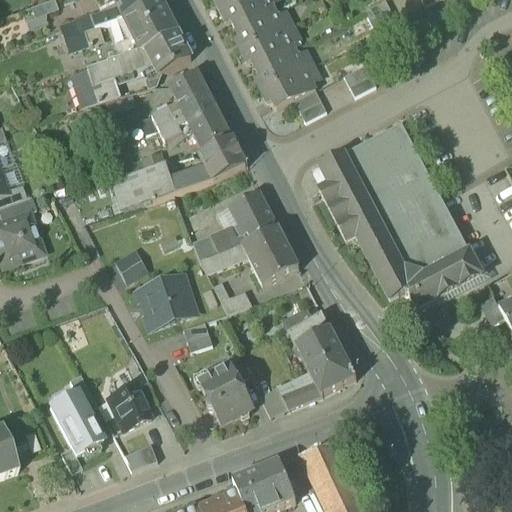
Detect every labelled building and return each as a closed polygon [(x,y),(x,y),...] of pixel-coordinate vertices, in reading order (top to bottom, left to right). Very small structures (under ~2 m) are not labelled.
[(99,33),(109,30),(124,25),(161,7),(160,6),(156,0),(110,0),(119,15),(115,16),(102,21),(91,24),(95,35),(99,33)] [(109,0),(95,7),(102,21),(115,16),(119,15),(110,0),(109,0)] [(217,0),(220,5),(222,10),(217,13),(220,19),(257,0),(217,0)] [(257,0),(220,19),(223,26),(229,23),(231,28),(236,36),(275,16),(272,12),(266,0),(257,0)] [(282,7),(278,0),(266,0),(272,12),(282,7)] [(445,1),(444,0),(422,0),(419,2),(424,12),(445,1)] [(55,4),(31,13),(35,24),(27,27),(31,37),(46,32),(46,20),(59,16),(55,4)] [(364,17),(369,28),(390,16),(385,6),(364,17)] [(178,41),(161,7),(124,25),(109,30),(117,53),(120,52),(124,63),(141,58),(141,59),(146,57),(178,41)] [(236,36),(240,45),(242,49),(237,52),(240,59),(285,36),(277,21),(275,16),(236,36)] [(277,21),(285,36),(295,31),(287,16),(277,21)] [(396,27),(390,16),(369,28),(375,38),(396,27)] [(79,40),(84,39),(84,38),(85,38),(95,35),(91,24),(76,30),(79,40)] [(62,34),(70,57),(89,51),(85,38),(84,38),(84,39),(79,40),(76,30),(62,34)] [(302,46),(295,31),(285,36),(293,51),(302,46)] [(105,49),(99,33),(95,35),(85,38),(89,51),(90,54),(105,49)] [(240,59),(244,66),(249,63),(252,68),(256,76),(295,56),(293,51),(285,36),(240,59)] [(178,41),(146,57),(153,71),(158,81),(161,80),(191,65),(178,41)] [(297,60),(305,76),(315,71),(307,55),(297,60)] [(256,76),(260,84),(263,89),(257,92),(261,99),(305,76),(297,60),(295,56),(256,76)] [(124,63),(88,76),(94,96),(116,88),(114,84),(132,78),(134,82),(146,77),(145,73),(153,71),(146,57),(141,59),(141,58),(124,63)] [(143,83),(148,95),(157,92),(161,80),(158,81),(153,71),(145,73),(146,77),(134,82),(132,78),(114,84),(116,88),(117,92),(143,83)] [(323,86),(315,71),(305,76),(313,91),(323,86)] [(344,83),(349,93),(371,82),(365,71),(344,83)] [(99,110),(94,96),(88,76),(71,82),(81,116),(99,110)] [(261,99),(264,105),(270,103),(272,108),(277,117),(294,108),(316,97),(313,91),(305,76),(261,99)] [(152,124),(158,137),(214,110),(197,79),(168,93),(180,116),(174,114),(152,124)] [(376,93),(371,82),(349,93),(355,104),(376,93)] [(117,92),(121,103),(148,95),(143,83),(117,92)] [(94,96),(99,110),(121,103),(117,92),(116,88),(94,96)] [(294,108),(300,118),(321,107),(316,97),(294,108)] [(133,102),(106,109),(109,121),(136,114),(133,102)] [(326,118),(321,107),(300,118),(305,129),(326,118)] [(230,141),(214,110),(158,137),(165,150),(191,137),(201,156),(230,141)] [(146,141),(158,137),(152,124),(141,127),(146,141)] [(407,299),(416,316),(461,293),(460,293),(469,288),(475,272),(477,271),(469,257),(469,258),(401,131),(319,174),(329,192),(319,197),(346,249),(356,244),(390,309),(407,299)] [(0,148),(0,173),(13,169),(5,147),(0,148)] [(200,164),(205,174),(213,188),(245,172),(233,148),(200,164)] [(126,171),(129,181),(145,176),(145,177),(165,171),(161,159),(141,165),(142,166),(126,171)] [(15,169),(13,169),(0,173),(0,182),(5,197),(21,192),(23,191),(15,169)] [(113,187),(123,217),(145,210),(145,211),(179,200),(174,184),(169,169),(165,171),(145,177),(145,176),(113,187)] [(179,200),(213,188),(205,174),(174,184),(179,200)] [(0,214),(26,206),(21,192),(5,197),(6,199),(0,201),(0,214)] [(211,242),(219,262),(242,253),(278,235),(277,233),(260,202),(261,201),(259,199),(229,215),(244,244),(238,247),(232,233),(224,237),(211,242)] [(30,204),(26,206),(0,214),(0,227),(1,229),(28,220),(35,218),(30,204)] [(244,244),(229,215),(216,221),(224,237),(232,233),(238,247),(244,244)] [(0,271),(1,275),(42,260),(38,248),(38,244),(37,239),(35,235),(32,232),(28,220),(1,229),(0,229),(0,271)] [(299,276),(278,235),(242,253),(249,266),(263,294),(299,276)] [(193,250),(201,269),(219,262),(211,242),(193,250)] [(249,266),(242,253),(219,262),(201,269),(203,273),(208,281),(249,266)] [(115,269),(126,290),(148,278),(136,257),(115,269)] [(151,334),(146,321),(142,322),(148,340),(199,323),(185,280),(134,297),(138,310),(142,309),(139,300),(183,285),(190,306),(185,308),(190,321),(151,334)] [(146,321),(151,334),(190,321),(185,308),(190,306),(183,285),(139,300),(142,309),(150,307),(154,318),(146,320),(146,321)] [(213,293),(217,300),(225,296),(222,289),(213,293)] [(221,308),(228,321),(252,312),(245,300),(221,308)] [(482,311),(492,330),(504,324),(498,313),(494,304),(482,311)] [(504,324),(511,338),(511,307),(498,313),(504,324)] [(281,327),(287,338),(308,327),(302,316),(281,327)] [(287,338),(308,378),(343,360),(322,320),(308,327),(287,338)] [(183,336),(190,359),(213,351),(205,329),(183,336)] [(356,386),(343,360),(308,378),(314,390),(283,403),(288,417),(317,405),(356,386)] [(230,372),(239,389),(249,383),(238,362),(227,367),(230,372)] [(214,418),(220,430),(235,422),(236,424),(253,415),(239,389),(230,372),(209,383),(210,385),(200,390),(208,406),(206,411),(209,416),(214,418)] [(69,386),(75,399),(86,418),(96,413),(79,381),(69,386)] [(120,432),(123,438),(151,425),(135,392),(107,405),(107,406),(120,432)] [(86,418),(75,399),(48,413),(70,453),(75,462),(102,448),(86,418)] [(120,432),(107,406),(96,413),(110,438),(120,432)] [(13,445),(19,459),(38,451),(32,436),(13,445)] [(0,483),(15,478),(0,437),(0,483)] [(299,462),(322,511),(360,511),(361,511),(363,511),(333,448),(299,462)] [(151,451),(123,462),(131,478),(157,468),(151,451)] [(81,475),(75,462),(70,453),(59,459),(71,480),(81,475)] [(232,487),(236,496),(242,511),(283,511),(295,507),(280,469),(247,482),(232,487)] [(242,511),(236,496),(224,501),(225,503),(212,509),(212,511),(242,511)]
